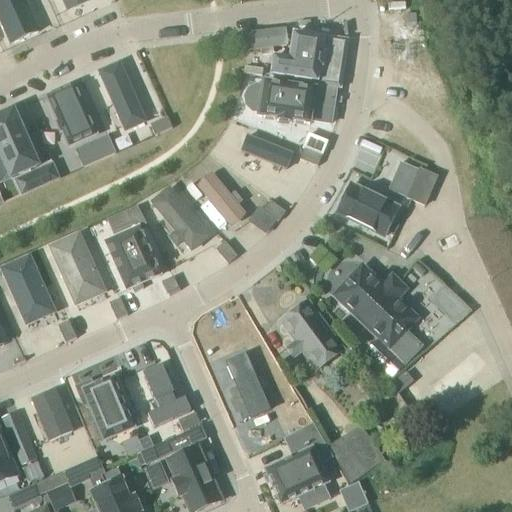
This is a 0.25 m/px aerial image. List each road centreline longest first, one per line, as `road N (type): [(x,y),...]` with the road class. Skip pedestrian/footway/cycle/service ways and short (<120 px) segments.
road 1 (residential): [(354,3),(353,104),(311,203),(256,260),(169,311)]
road 2 (residential): [(0,84),(110,34),(354,3)]
road 3 (residential): [(255,511),(169,311)]
road 4 (residential): [(169,311),(0,387)]
